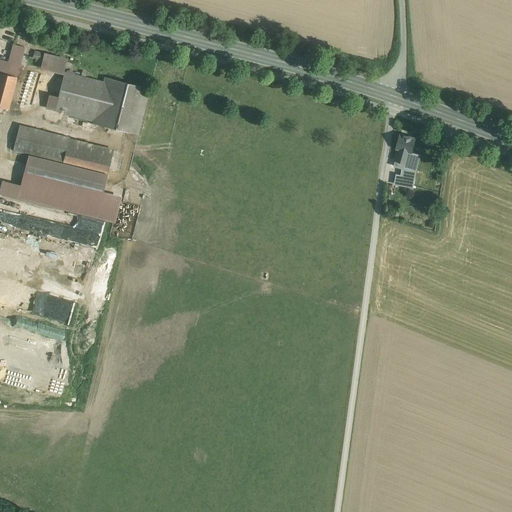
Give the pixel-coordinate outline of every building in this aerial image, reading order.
[(24,47),(13,44),(10,56),(21,59),(24,47)] [(40,67),(64,73),(67,57),(44,51),(40,67)] [(17,77),(0,72),(0,107),(8,109),(17,77)] [(103,81),(65,72),(56,108),(70,112),(70,116),(93,122),(103,81)] [(150,89),(105,77),(103,81),(93,122),(93,123),(138,134),(150,89)] [(70,138),(20,125),(13,150),(63,162),(67,148),(70,138)] [(416,138),(400,134),(398,142),(395,141),(394,145),(397,146),(396,149),(399,150),(396,161),(405,164),(406,164),(409,153),(412,153),(416,138)] [(111,159),(67,148),(63,162),(108,173),(111,159)] [(416,171),(406,169),(405,177),(415,179),(416,171)] [(402,176),(390,174),(388,182),(401,184),(402,176)] [(119,201),(25,177),(20,197),(114,221),(119,201)] [(90,267),(50,256),(44,280),(84,290),(90,267)] [(42,304),(45,308),(51,304),(48,299),(42,304)] [(0,322),(62,339),(65,327),(0,309),(0,322)] [(46,321),(65,316),(64,312),(45,316),(46,321)] [(76,363),(88,366),(99,330),(87,327),(76,363)] [(0,380),(25,388),(28,378),(0,368),(0,380)] [(32,392),(60,397),(61,387),(34,381),(32,392)]
